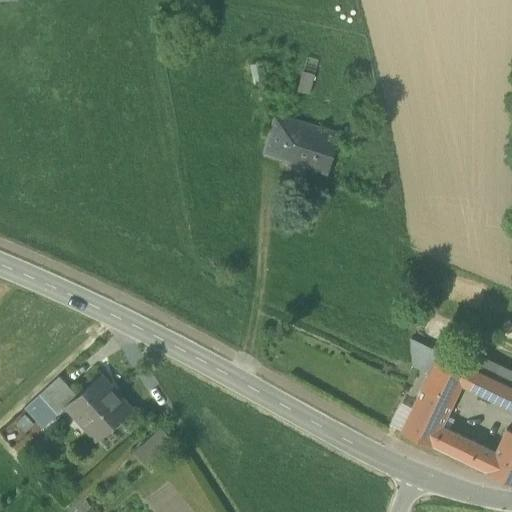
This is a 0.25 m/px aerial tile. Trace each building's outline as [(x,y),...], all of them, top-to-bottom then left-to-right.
[(298,92),(310,94),(315,75),(309,74),(304,72),(298,92)] [(306,167),(327,174),(339,134),(276,115),(264,154),(295,164),(294,169),(302,172),(306,167)] [(413,365),(430,373),(439,353),(423,345),(413,365)] [(402,431),(432,446),(442,427),(462,386),(470,368),(439,353),(430,373),(402,431)] [(511,388),(470,368),(462,386),(511,409),(511,388)] [(99,376),(96,378),(115,398),(118,396),(99,376)] [(40,395),(58,415),(67,406),(70,404),(70,403),(77,396),(59,377),(40,395)] [(85,425),(98,439),(130,410),(118,396),(115,398),(96,378),(77,396),(70,403),(70,404),(88,423),(85,425)] [(28,406),(46,426),(58,415),(40,395),(28,406)] [(67,406),(85,425),(88,423),(70,404),(67,406)] [(432,446),(486,472),(496,453),(442,427),(432,446)] [(134,452),(146,465),(171,441),(160,429),(134,452)] [(511,432),(507,430),(496,453),(486,472),(511,484),(511,432)]
